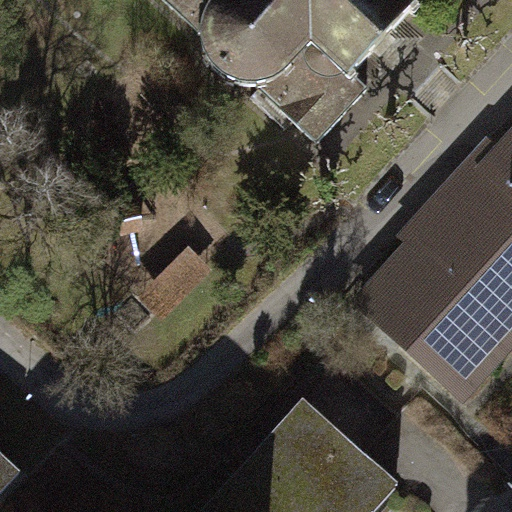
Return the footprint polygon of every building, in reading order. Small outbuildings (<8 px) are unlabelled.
[(164,0),(205,38),(205,60),(213,79),(227,93),(248,100),(270,99),(321,147),(370,93),(360,83),(391,48),(422,13),(434,0),(164,0)] [(511,139),(501,151),(490,142),(400,241),(408,249),(354,309),(470,414),(511,367),(511,139)] [(196,311),(212,279),(187,266),(170,298),(196,311)] [(200,511),(373,511),(402,483),(303,401),(200,511)] [(0,496),(20,475),(0,457),(0,496)]
